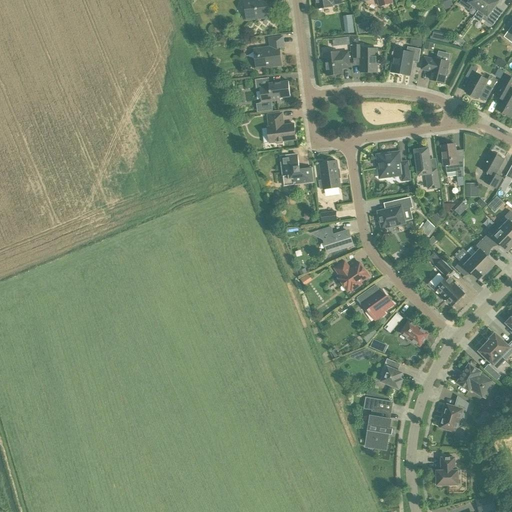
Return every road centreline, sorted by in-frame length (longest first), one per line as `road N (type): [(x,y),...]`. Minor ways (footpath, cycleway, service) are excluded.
road 1 (residential): [(457,340),(365,242),(351,144)]
road 2 (residential): [(419,511),(412,469),(418,413),(457,340)]
road 3 (residential): [(452,126),(446,106),(408,93),(310,97)]
